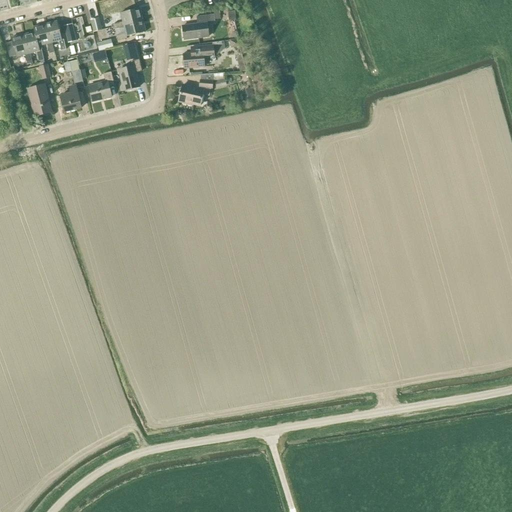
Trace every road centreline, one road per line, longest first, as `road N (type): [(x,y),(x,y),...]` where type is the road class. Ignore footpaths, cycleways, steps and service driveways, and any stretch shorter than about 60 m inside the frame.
road 1 (unclassified): [(51,511),(94,474),(158,448),(511,389)]
road 2 (residential): [(0,146),(155,103),(160,4)]
